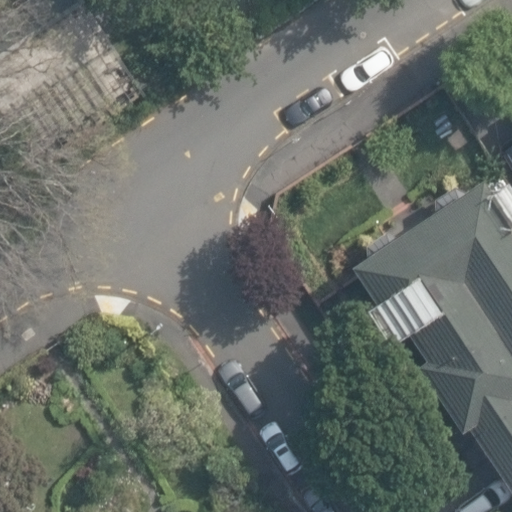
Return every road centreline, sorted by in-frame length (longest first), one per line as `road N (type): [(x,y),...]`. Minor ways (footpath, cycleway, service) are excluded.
road 1 (residential): [(350,511),(127,194)]
road 2 (residential): [(127,194),(408,0)]
road 3 (residential): [(0,283),(127,194)]
